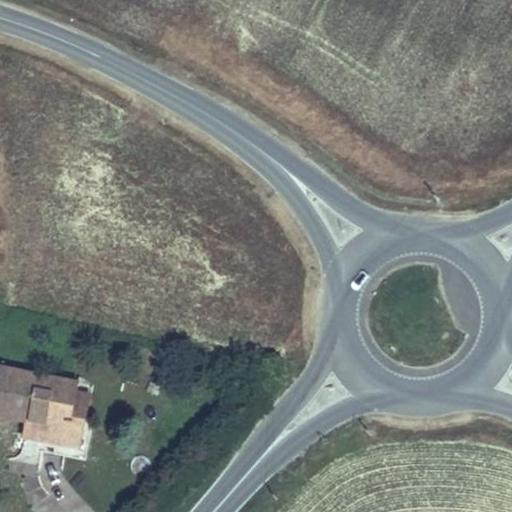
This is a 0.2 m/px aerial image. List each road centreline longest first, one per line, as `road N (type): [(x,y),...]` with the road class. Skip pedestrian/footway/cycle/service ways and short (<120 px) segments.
road 1 (tertiary): [(0,14),(76,41),(278,162)]
road 2 (secondary): [(339,332),(301,408),(235,488)]
road 3 (secondary): [(235,488),(309,429),(392,395)]
road 4 (tertiary): [(412,233),(373,220),(278,162)]
road 5 (tertiary): [(278,162),(343,289)]
